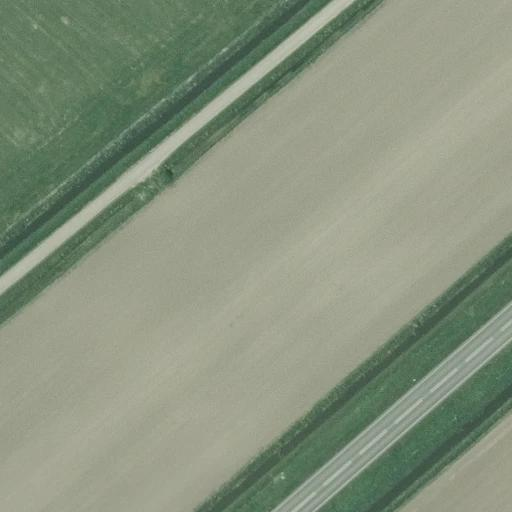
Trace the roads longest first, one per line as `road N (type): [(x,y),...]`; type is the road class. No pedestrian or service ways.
road 1 (unclassified): [(0,280),(342,0)]
road 2 (trunk): [(293,511),(511,320)]
